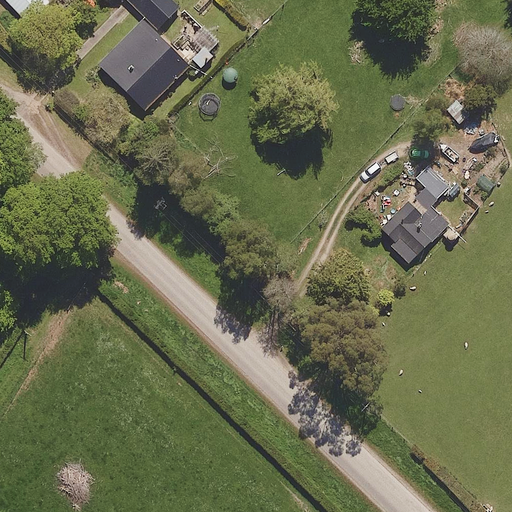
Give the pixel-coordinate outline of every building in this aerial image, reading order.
[(52,6),(46,0),(6,0),(30,26),(52,6)] [(181,10),(170,0),(129,0),(161,30),(181,10)] [(300,22),(290,13),(275,30),(285,39),(300,22)] [(191,69),(147,22),(102,65),(146,111),(191,69)] [(193,59),(204,71),(217,59),(210,52),(219,43),(207,31),(196,42),(203,49),(193,59)] [(471,116),(457,100),(446,110),(460,126),(471,116)] [(451,190),(431,168),(418,180),(426,188),(383,228),(396,243),(393,246),(410,265),(443,234),(452,244),(460,237),(433,207),(451,190)]
